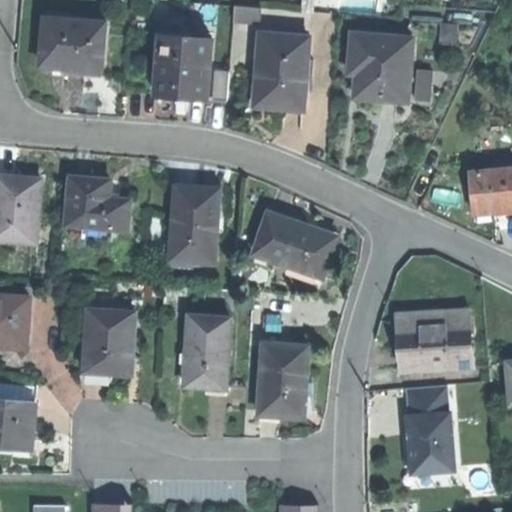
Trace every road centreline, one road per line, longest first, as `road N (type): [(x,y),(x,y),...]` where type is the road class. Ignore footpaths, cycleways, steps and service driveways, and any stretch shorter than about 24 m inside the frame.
road 1 (residential): [(0,65),(5,96),(37,126),(242,152),(399,216)]
road 2 (residential): [(399,216),(354,336),(344,458)]
road 3 (residential): [(344,458),(185,457),(123,445)]
road 4 (residential): [(511,269),(399,216)]
